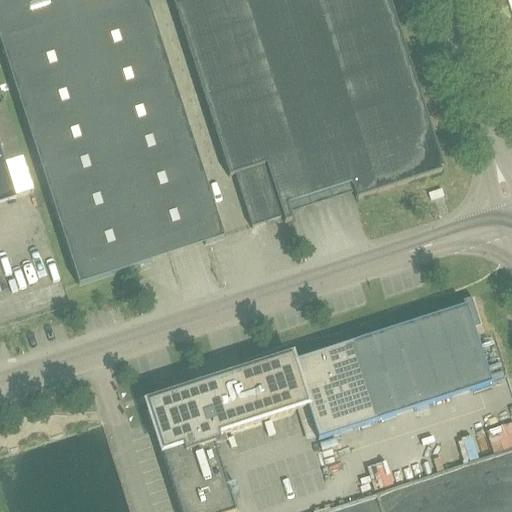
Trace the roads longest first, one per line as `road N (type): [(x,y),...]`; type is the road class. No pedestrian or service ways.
road 1 (unclassified): [(511,213),(0,387)]
road 2 (unclassified): [(511,212),(445,0)]
